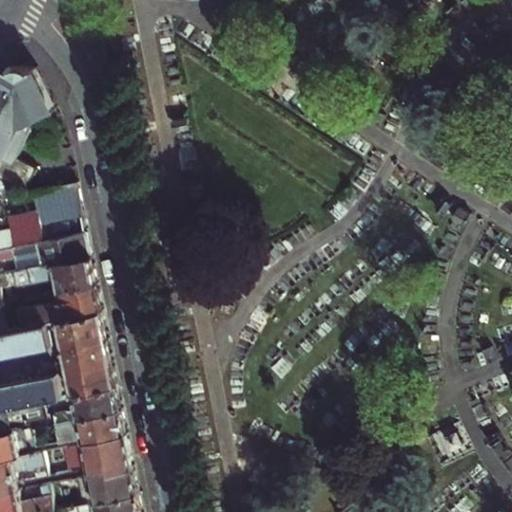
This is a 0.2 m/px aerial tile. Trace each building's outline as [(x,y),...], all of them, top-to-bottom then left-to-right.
[(14,66),(13,68),(9,66),(0,82),(0,167),(4,161),(20,130),(33,122),(55,109),(36,67),(32,69),(31,67),(27,64),(25,63),(22,63),(19,64),(17,64),(14,66)] [(20,130),(4,161),(15,168),(36,128),(33,122),(20,130)] [(41,222),(82,214),(80,202),(76,181),(35,189),(38,205),(41,222)] [(0,246),(12,244),(13,244),(9,224),(0,226),(0,186),(2,183),(0,182),(0,246)] [(38,205),(7,211),(9,224),(13,244),(38,238),(44,237),(41,222),(38,205)] [(90,255),(85,229),(44,237),(38,238),(13,244),(12,244),(13,251),(16,269),(90,255)] [(0,253),(13,251),(12,244),(0,246),(0,253)] [(55,276),(58,289),(95,281),(93,269),(90,255),(16,269),(15,269),(18,283),(55,276)] [(46,320),(101,308),(98,295),(95,281),(58,289),(62,307),(26,315),(28,323),(46,320)] [(28,323),(26,315),(23,297),(9,300),(15,326),(24,324),(28,323)] [(50,340),(62,338),(64,338),(105,329),(103,320),(101,308),(46,320),(50,340)] [(50,340),(46,320),(28,323),(24,324),(28,345),(41,342),(50,340)] [(3,328),(7,349),(19,347),(28,345),(24,324),(15,326),(3,328)] [(105,329),(64,338),(64,340),(65,343),(106,334),(105,332),(105,329)] [(106,334),(65,343),(68,357),(54,359),(56,369),(111,358),(110,353),(106,334)] [(60,393),(115,382),(114,375),(111,358),(56,369),(60,393)] [(45,372),(36,373),(40,397),(43,396),(46,396),(60,393),(56,369),(45,372)] [(40,397),(36,373),(26,375),(15,378),(20,401),(40,397)] [(7,379),(0,380),(0,404),(20,401),(15,378),(7,379)] [(118,397),(115,382),(60,393),(46,396),(47,402),(53,401),(56,419),(77,415),(120,406),(118,397)] [(43,396),(40,397),(20,401),(0,404),(0,429),(30,424),(47,421),(43,396)] [(47,421),(30,424),(34,445),(62,439),(81,435),(81,437),(81,439),(125,431),(124,429),(122,418),(120,406),(77,415),(56,419),(47,421)] [(0,429),(0,455),(18,452),(17,448),(16,440),(21,439),(23,447),(34,445),(30,424),(0,429)] [(81,439),(62,443),(67,467),(87,464),(89,473),(132,465),(129,451),(127,441),(126,435),(125,431),(81,439)] [(0,455),(0,486),(16,483),(16,480),(13,466),(23,464),(43,460),(40,448),(18,452),(0,455)] [(132,465),(89,473),(76,476),(81,501),(136,490),(135,483),(132,465)] [(16,483),(0,486),(0,511),(22,511),(43,508),(49,507),(52,507),(49,493),(39,494),(31,496),(29,484),(16,487),(16,483)] [(61,505),(52,507),(49,507),(49,511),(140,511),(139,507),(136,490),(81,501),(66,504),(61,505)]
